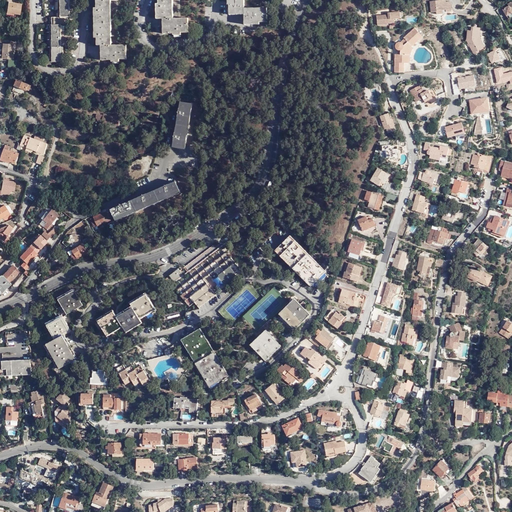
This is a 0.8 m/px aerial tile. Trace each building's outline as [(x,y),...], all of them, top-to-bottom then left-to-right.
[(56,0),(57,17),(70,17),(69,0),(56,0)] [(111,0),(101,1),(97,1),(97,8),(95,8),(95,23),(111,23),(111,0)] [(172,0),(158,0),(159,2),(157,2),(157,17),(163,17),(163,31),(173,31),(173,33),(181,33),(181,30),(188,30),(188,16),(179,16),(173,16),(172,0)] [(244,6),(244,0),(227,0),(228,3),(230,3),(230,13),(244,13),(245,22),(259,22),(259,20),(266,20),(266,6),(244,6)] [(446,2),(446,0),(430,1),(431,12),(436,11),(436,10),(443,9),(446,9),(446,12),(452,11),(451,2),(446,2)] [(511,1),(508,4),(509,6),(503,9),(508,19),(511,16),(511,1)] [(22,4),(8,2),(6,13),(15,14),(20,15),(22,4)] [(388,15),(377,16),(377,25),(387,24),(387,23),(395,23),(394,19),(400,18),(399,8),(392,9),(392,13),(388,13),(388,15)] [(70,17),(57,17),(50,17),(50,25),(48,25),(48,47),(50,47),(50,55),(52,54),(52,62),(63,62),(63,47),(61,47),(61,25),(70,24),(70,17)] [(101,45),(112,45),(111,23),(95,23),(95,38),(97,38),(97,45),(101,45)] [(468,30),(467,40),(474,55),(486,49),(480,38),(481,33),(480,33),(480,28),(472,27),(471,31),(468,30)] [(396,48),(398,50),(397,54),(395,54),(395,67),(402,68),(402,63),(404,63),(409,63),(410,55),(413,47),(412,46),(423,37),(415,28),(404,38),(405,39),(401,43),(398,43),(396,44),(396,47),(396,48)] [(2,40),(2,46),(2,55),(8,55),(8,58),(8,60),(12,60),(13,41),(2,40)] [(126,59),(126,45),(118,45),(112,45),(101,45),(102,60),(112,60),(112,61),(119,61),(119,59),(126,59)] [(402,63),(402,68),(395,67),(395,72),(404,72),(404,63),(402,63)] [(504,76),(502,67),(494,70),(497,78),(504,76)] [(459,89),(470,87),(476,86),(474,75),(465,77),(466,79),(463,80),(463,77),(458,78),(459,89)] [(29,91),(31,85),(17,80),(15,86),(26,90),(29,91)] [(421,89),(419,85),(410,90),(416,102),(423,98),(425,102),(430,99),(432,103),(438,100),(435,96),(437,96),(433,88),(424,92),(422,89),(421,89)] [(482,99),(469,100),(471,114),(478,116),(480,117),(480,115),(480,113),(489,112),(488,98),(482,99)] [(182,100),(174,145),(185,147),(193,102),(182,100)] [(113,112),(95,111),(95,117),(102,117),(102,119),(118,119),(118,115),(113,115),(113,112)] [(390,119),(388,113),(380,116),(385,129),(387,129),(388,133),(396,131),(393,123),(392,124),(390,119)] [(482,134),(480,117),(478,116),(474,135),(482,134)] [(448,137),(455,135),(465,133),(462,123),(445,127),(448,137)] [(35,136),(23,131),(20,141),(27,144),(33,146),(43,150),(47,141),(43,139),(35,136)] [(40,132),(36,131),(35,136),(43,139),(44,136),(40,136),(40,132)] [(429,155),(430,155),(430,158),(446,162),(449,148),(440,146),(440,149),(430,146),(430,144),(425,143),(424,150),(428,151),(427,152),(428,154),(429,155)] [(8,146),(3,144),(0,154),(0,155),(9,159),(10,157),(14,158),(15,155),(17,149),(8,146)] [(402,153),(402,146),(397,147),(397,149),(393,149),(390,147),(391,146),(390,145),(389,145),(388,146),(387,145),(382,146),(383,151),(385,150),(385,158),(394,157),(394,156),(398,155),(397,153),(402,153)] [(473,155),(471,164),(474,165),(474,167),(488,170),(491,158),(482,155),(482,157),(478,156),(473,155)] [(501,176),(511,178),(511,163),(501,160),(499,168),(503,169),(501,176)] [(380,186),(387,174),(378,168),(371,181),(380,186)] [(424,172),(421,180),(436,185),(439,175),(429,172),(428,170),(426,171),(426,173),(424,172)] [(389,175),(387,174),(380,186),(382,187),(389,175)] [(13,180),(4,178),(4,181),(1,180),(0,187),(0,190),(5,192),(6,187),(11,188),(13,180)] [(458,191),(465,193),(468,183),(451,178),(449,183),(454,184),(451,195),(456,196),(457,193),(458,193),(458,191)] [(181,192),(176,181),(112,209),(117,220),(181,192)] [(511,189),(508,188),(507,192),(510,192),(509,195),(508,194),(507,198),(505,198),(503,205),(511,207),(511,189)] [(379,210),(383,196),(367,191),(365,200),(370,201),(368,207),(379,210)] [(425,197),(417,195),(412,210),(426,214),(425,217),(428,218),(428,216),(427,216),(427,214),(430,204),(424,202),(425,197)] [(49,206),(47,209),(42,216),(46,219),(42,223),(47,227),(53,221),(50,219),(55,214),(56,211),(49,206)] [(440,210),(437,219),(442,221),(442,219),(453,223),(458,210),(447,206),(445,212),(440,210)] [(369,213),(367,210),(359,215),(364,225),(377,219),(373,211),(369,213)] [(110,220),(106,212),(94,217),(91,219),(94,227),(95,227),(97,226),(110,220)] [(505,236),(510,221),(495,216),(494,219),(492,223),(489,222),(488,222),(486,227),(489,228),(494,230),(493,232),(505,236)] [(0,237),(5,241),(9,235),(5,231),(10,224),(6,221),(2,226),(0,224),(0,237)] [(46,231),(49,234),(55,229),(52,226),(46,231)] [(441,232),(431,228),(427,241),(428,243),(432,244),(433,240),(445,244),(447,239),(449,234),(448,234),(449,228),(443,227),(441,232)] [(43,229),(42,229),(40,232),(46,237),(49,234),(46,231),(43,229)] [(28,243),(29,243),(36,249),(39,246),(39,245),(46,237),(38,232),(28,243)] [(366,238),(353,233),(349,245),(363,249),(366,238)] [(325,273),(289,237),(277,250),(312,285),(325,273)] [(487,246),(479,239),(472,247),(473,248),(471,250),(478,256),(480,254),(481,255),(486,250),(485,249),(487,246)] [(83,242),(76,246),(75,246),(68,250),(72,257),(73,256),(75,259),(78,257),(89,250),(83,242)] [(25,261),(36,249),(29,243),(18,255),(22,259),(18,263),(23,267),(27,263),(25,261)] [(225,246),(225,245),(218,250),(214,246),(186,267),(189,270),(184,275),(179,268),(170,275),(179,288),(177,290),(189,306),(195,302),(200,308),(216,295),(211,289),(217,285),(222,290),(242,274),(240,271),(227,251),(228,250),(225,246)] [(240,271),(242,274),(244,272),(233,259),(227,251),(240,271)] [(392,267),(403,270),(407,258),(405,257),(406,253),(399,251),(398,255),(397,255),(396,259),(394,263),(393,263),(392,267)] [(361,260),(349,256),(347,265),(345,264),(344,269),(356,274),(358,268),(359,268),(361,260)] [(428,258),(420,256),(417,270),(420,271),(420,274),(426,275),(427,273),(428,266),(431,266),(432,262),(428,261),(428,258)] [(441,267),(443,260),(437,258),(435,265),(441,267)] [(10,282),(8,280),(18,269),(12,263),(0,275),(0,289),(2,287),(4,289),(10,282)] [(488,286),(493,276),(480,270),(480,272),(471,268),(467,277),(477,281),(488,286)] [(403,287),(388,283),(381,304),(388,306),(391,297),(392,297),(393,292),(401,295),(403,287)] [(62,294),(69,309),(86,301),(77,286),(62,294)] [(339,302),(357,307),(359,298),(358,298),(356,296),(357,294),(342,289),(339,302)] [(453,305),(452,313),(459,314),(460,306),(463,307),(465,307),(466,297),(466,293),(458,292),(458,296),(456,296),(455,305),(453,305)] [(418,300),(419,293),(414,293),(413,300),(415,300),(413,308),(411,308),(410,314),(413,314),(413,315),(422,316),(424,301),(418,300)] [(156,310),(147,294),(131,304),(133,308),(140,319),(156,310)] [(296,301),(281,315),(294,328),(309,313),(296,301)] [(133,308),(117,317),(123,327),(126,332),(142,323),(140,319),(133,308)] [(337,329),(342,322),(341,321),(345,317),(340,313),(339,314),(336,312),(335,313),(332,310),(325,319),(337,329)] [(78,355),(72,343),(66,346),(64,341),(65,341),(61,333),(65,331),(74,326),(65,311),(49,320),(57,335),(49,340),(61,364),(78,355)] [(114,312),(98,321),(107,337),(123,327),(117,317),(114,312)] [(384,334),(389,318),(380,316),(379,321),(377,320),(377,322),(374,322),(373,325),(368,324),(367,328),(371,329),(371,332),(375,333),(375,331),(384,334)] [(511,323),(508,320),(500,333),(507,338),(511,333),(511,332),(511,323)] [(450,333),(450,335),(450,336),(447,336),(446,347),(458,349),(459,340),(464,341),(465,331),(459,331),(462,329),(459,322),(449,327),(452,332),(450,333)] [(413,326),(405,324),(402,341),(407,342),(407,344),(415,346),(418,330),(414,330),(414,329),(412,329),(413,326)] [(0,370),(31,370),(31,328),(9,328),(8,348),(3,348),(3,355),(0,355),(0,370)] [(318,329),(315,333),(318,335),(316,338),(326,347),(330,342),(331,343),(332,343),(335,339),(323,329),(321,331),(318,329)] [(199,330),(183,339),(197,362),(213,353),(199,330)] [(66,346),(72,343),(65,331),(61,333),(65,341),(64,341),(66,346)] [(267,332),(252,346),(264,359),(279,345),(267,332)] [(379,352),(381,346),(369,341),(363,356),(376,360),(379,352)] [(321,363),(324,358),(313,349),(311,351),(306,347),(301,354),(305,358),(306,357),(311,360),(308,363),(315,367),(319,361),(321,363)] [(407,370),(406,373),(411,373),(414,360),(409,359),(410,356),(405,355),(406,350),(403,349),(402,355),(400,354),(399,359),(398,359),(398,362),(397,362),(396,368),(407,370)] [(339,350),(333,359),(341,365),(345,357),(343,356),(345,354),(339,350)] [(213,353),(197,362),(211,386),(227,377),(213,353)] [(305,376),(288,361),(283,367),(282,365),(277,371),(282,374),(280,376),(291,385),(297,378),(300,381),(305,376)] [(443,362),(440,379),(447,380),(448,376),(459,377),(460,368),(452,367),(453,363),(443,362)] [(150,382),(141,366),(135,369),(132,365),(126,369),(123,364),(116,368),(125,385),(132,381),(135,385),(141,382),(143,386),(150,382)] [(375,381),(378,374),(363,369),(358,383),(367,386),(368,384),(372,386),(374,381),(375,381)] [(104,379),(104,370),(99,370),(99,372),(94,372),(93,378),(92,378),(92,384),(104,384),(105,379),(104,379)] [(406,384),(397,381),(393,393),(401,396),(400,398),(404,399),(407,390),(410,391),(412,385),(407,383),(406,384)] [(285,398),(273,384),(265,390),(277,405),(285,398)] [(86,386),(76,385),(77,396),(83,397),(83,390),(86,390),(86,386)] [(41,411),(47,409),(46,402),(49,401),(45,388),(41,389),(40,388),(36,389),(38,398),(35,398),(33,399),(34,404),(37,404),(39,403),(41,411)] [(105,403),(112,403),(112,400),(117,401),(117,403),(123,403),(124,392),(113,392),(113,388),(106,388),(105,403)] [(61,409),(60,410),(68,416),(71,413),(72,411),(72,406),(71,406),(71,401),(69,398),(72,395),(64,389),(59,395),(64,400),(67,402),(65,405),(62,402),(58,406),(61,409)] [(90,390),(86,390),(83,390),(83,397),(83,399),(95,399),(95,390),(90,390)] [(507,406),(509,396),(497,394),(497,393),(488,392),(488,401),(497,402),(496,405),(507,406)] [(262,404),(256,394),(248,399),(250,404),(248,405),(250,410),(249,410),(251,413),(253,412),(251,409),(256,407),(262,404)] [(180,398),(174,398),(174,408),(184,409),(184,405),(190,405),(189,411),(197,412),(198,399),(187,399),(187,397),(180,397),(180,398)] [(229,399),(227,401),(212,401),(212,412),(218,412),(223,412),(223,406),(225,406),(229,406),(229,405),(233,405),(234,403),(234,398),(229,399)] [(382,403),(375,400),(370,414),(380,417),(383,409),(389,411),(390,408),(382,405),(382,403)] [(466,409),(467,401),(455,400),(454,413),(456,413),(455,426),(463,426),(463,425),(463,422),(471,422),(472,409),(466,409)] [(19,406),(15,406),(16,401),(9,401),(7,419),(19,420),(19,406)] [(399,411),(394,425),(404,428),(409,415),(406,413),(407,411),(400,409),(399,411)] [(68,416),(60,410),(58,413),(65,418),(64,418),(65,419),(70,423),(72,421),(72,414),(71,413),(68,416)] [(338,413),(319,410),(318,416),(323,417),(321,424),(337,427),(337,425),(339,427),(341,426),(342,425),(342,423),(342,422),(340,421),(341,416),(337,415),(338,413)] [(491,414),(480,413),(479,422),(488,423),(488,420),(490,420),(491,414)] [(284,425),(285,428),(284,429),(286,434),(295,430),(296,432),(303,428),(298,418),(284,425)] [(268,434),(262,434),(263,444),(264,444),(265,447),(271,446),(271,445),(275,445),(275,444),(275,435),(271,435),(271,433),(270,432),(268,433),(268,434)] [(143,448),(156,448),(156,444),(144,444),(144,434),(140,434),(140,445),(141,446),(143,448)] [(161,444),(161,434),(144,434),(144,444),(156,444),(161,444)] [(189,434),(174,434),(174,444),(189,444),(189,434)] [(225,444),(227,444),(226,434),(222,435),(222,438),(221,438),(221,437),(214,438),(214,443),(213,443),(213,449),(225,449),(225,444)] [(238,443),(252,442),(252,437),(251,437),(251,434),(244,435),(244,436),(238,436),(238,443)] [(380,448),(391,453),(395,447),(392,446),(393,445),(400,449),(403,443),(390,436),(387,442),(384,441),(380,448)] [(334,443),(333,441),(324,443),(327,458),(336,456),(336,454),(347,452),(345,441),(337,443),(334,443)] [(121,450),(121,442),(108,443),(108,446),(106,446),(106,449),(109,449),(109,454),(113,454),(121,454),(121,450)] [(371,482),(380,469),(378,467),(380,464),(375,460),(375,459),(371,456),(361,469),(362,470),(359,473),(371,482)] [(196,457),(178,459),(179,469),(197,467),(196,457)] [(54,464),(41,458),(38,463),(48,468),(47,474),(55,477),(59,462),(55,460),(54,464)] [(137,459),(137,470),(144,471),(144,470),(154,470),(154,459),(137,459)] [(433,470),(441,477),(446,472),(447,473),(453,467),(447,462),(445,464),(441,461),(433,470)] [(86,468),(79,465),(73,476),(82,481),(86,474),(84,472),(86,468)] [(480,466),(479,466),(469,474),(471,477),(469,478),(472,482),(473,480),(475,482),(484,475),(482,472),(483,471),(483,470),(480,466)] [(45,481),(21,470),(20,479),(38,487),(39,485),(43,487),(45,481)] [(102,480),(100,484),(101,485),(98,493),(94,492),(90,502),(102,507),(111,484),(102,480)] [(435,481),(421,480),(421,489),(433,491),(435,491),(435,481)] [(465,485),(462,488),(463,490),(468,497),(470,499),(473,497),(465,485)] [(459,503),(460,505),(469,500),(467,497),(468,497),(463,490),(457,494),(455,491),(453,493),(453,494),(456,497),(459,503)] [(83,505),(78,503),(80,498),(64,492),(60,505),(66,507),(66,505),(84,510),(83,505)] [(159,498),(152,499),(152,502),(145,503),(146,510),(149,510),(149,511),(154,510),(153,507),(156,507),(161,506),(160,498),(159,498)] [(243,511),(244,508),(242,508),(243,499),(235,498),(235,501),(231,500),(230,511),(243,511)] [(366,503),(366,499),(346,505),(347,511),(356,511),(368,509),(374,507),(373,501),(366,503)] [(216,507),(218,507),(218,501),(206,502),(206,504),(201,505),(201,511),(216,511),(216,510),(216,507)] [(277,511),(284,511),(286,505),(274,501),(271,509),(278,511),(277,511)] [(450,511),(456,509),(452,503),(438,511),(450,511)]
